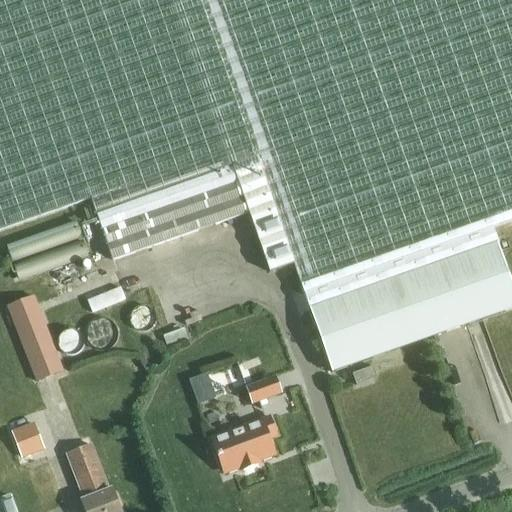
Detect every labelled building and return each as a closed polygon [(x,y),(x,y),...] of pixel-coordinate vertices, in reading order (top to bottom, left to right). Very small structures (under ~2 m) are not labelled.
[(270,273),(289,266),(195,0),(0,0),(0,231),(90,200),(112,262),(249,213),(270,273)] [(309,310),(497,244),(491,230),(511,222),(511,0),(195,0),(289,266),(293,265),(309,310)] [(511,287),(497,244),(309,310),(331,374),(511,310),(511,287)] [(7,308),(36,383),(62,372),(33,298),(7,308)] [(113,325),(112,324),(111,323),(110,322),(109,321),(108,321),(106,320),(105,320),(104,319),(102,319),(101,319),(99,319),(98,319),(97,320),(95,320),(94,320),(93,321),(92,322),(91,323),(89,324),(89,325),(88,326),(87,327),(86,328),(86,329),(85,331),(85,332),(85,333),(84,335),(84,336),(85,338),(85,339),(85,341),(86,342),(86,343),(87,344),(88,346),(89,347),(90,348),(91,349),(93,349),(94,350),(95,351),(96,351),(98,351),(99,351),(101,352),(102,351),(103,351),(105,351),(106,351),(107,350),(109,349),(110,349),(111,348),(112,347),(113,346),(114,345),(115,343),(115,342),(116,341),(116,340),(117,338),(117,337),(117,335),(117,334),(117,332),(116,331),(116,329),(115,328),(114,327),(114,326),(113,325)] [(192,319),(170,327),(174,336),(195,328),(192,319)] [(207,398),(226,391),(218,366),(199,373),(207,398)] [(245,388),(252,406),(282,395),(275,377),(245,388)] [(268,438),(275,436),(269,419),(242,430),(241,427),(230,431),(231,434),(211,441),(223,473),(240,467),(241,471),(258,465),(257,461),(274,455),(268,438)] [(11,434),(20,459),(44,450),(35,425),(11,434)] [(119,511),(111,490),(108,492),(91,446),(66,456),(84,501),(81,502),(84,511),(119,511)] [(0,501),(0,511),(15,511),(11,497),(0,501)]
